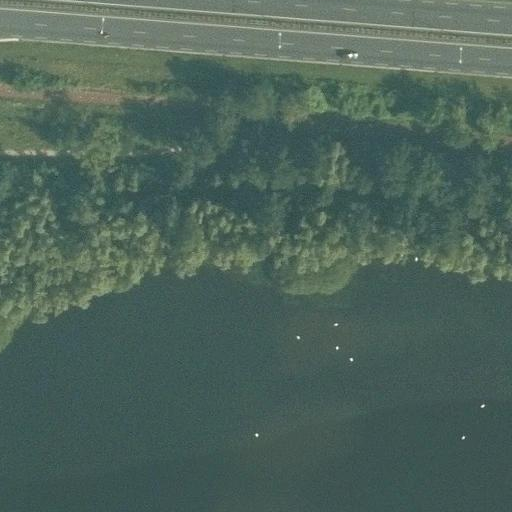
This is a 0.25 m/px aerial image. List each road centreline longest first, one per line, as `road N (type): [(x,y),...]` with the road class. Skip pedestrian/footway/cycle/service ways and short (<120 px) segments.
road 1 (trunk): [(0,23),(511,63)]
road 2 (trunk): [(511,22),(220,0)]
